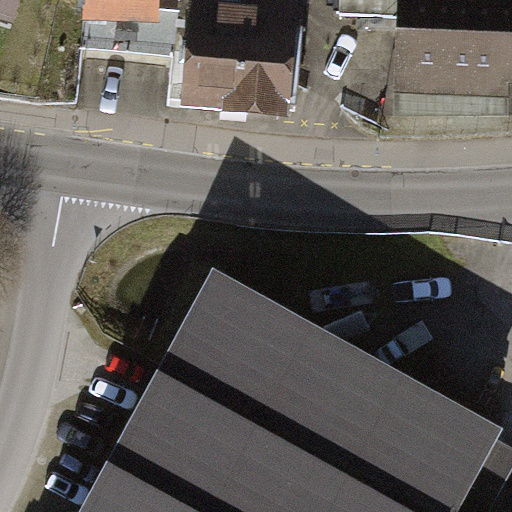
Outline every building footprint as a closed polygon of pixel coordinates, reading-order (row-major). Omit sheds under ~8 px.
[(21,0),(0,0),(0,21),(14,25),(21,0)] [(162,0),(97,0),(94,41),(158,47),(162,0)] [(511,0),(399,0),(397,90),(511,93),(511,0)] [(300,14),(187,10),(183,106),(296,111),(300,14)] [(448,511),(482,453),(200,294),(76,511),(448,511)]
